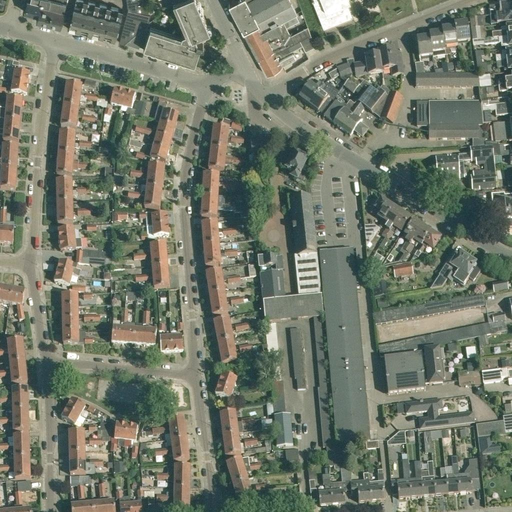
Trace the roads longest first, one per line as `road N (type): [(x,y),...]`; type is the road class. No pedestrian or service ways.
road 1 (residential): [(196,374),(182,199),(210,87)]
road 2 (residential): [(511,256),(266,100)]
road 3 (residential): [(266,100),(323,61),(473,0)]
road 4 (residential): [(30,264),(40,125),(57,43)]
road 5 (unclassified): [(210,87),(57,43)]
road 6 (residential): [(196,374),(45,366)]
road 7 (residential): [(50,511),(45,366)]
road 8 (residential): [(214,511),(196,374)]
